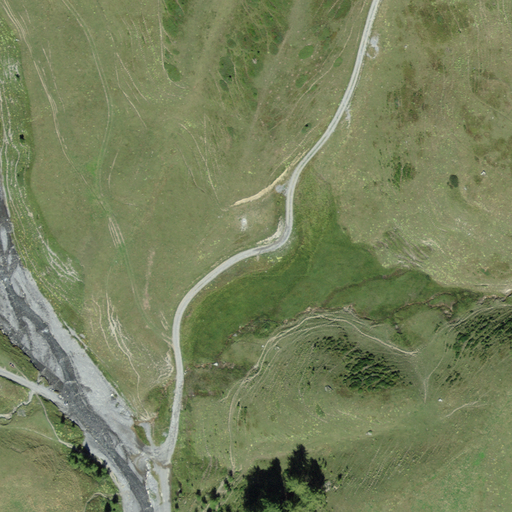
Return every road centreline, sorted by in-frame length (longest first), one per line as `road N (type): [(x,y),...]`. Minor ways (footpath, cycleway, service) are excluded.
road 1 (track): [(165,455),(179,387),(180,308),(228,262),(284,239),(290,185),(340,111),(377,0)]
road 2 (track): [(165,455),(148,456),(0,370)]
